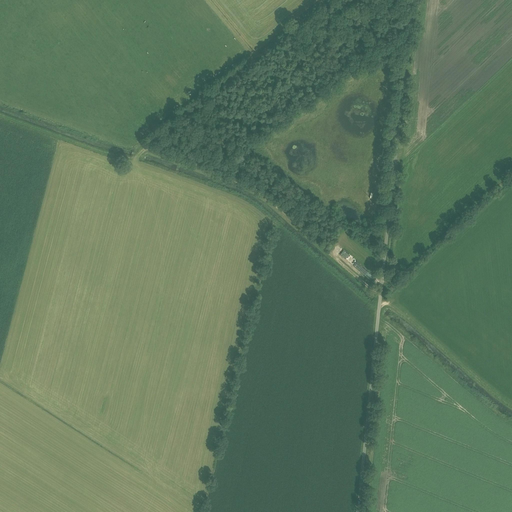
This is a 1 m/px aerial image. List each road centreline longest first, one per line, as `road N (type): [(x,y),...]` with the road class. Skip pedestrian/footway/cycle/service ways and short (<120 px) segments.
road 1 (track): [(325,0),(143,150),(252,191),(511,407)]
road 2 (unclassified): [(354,511),(407,0)]
